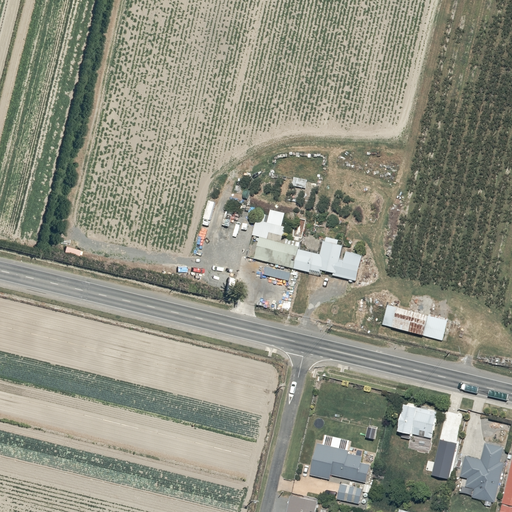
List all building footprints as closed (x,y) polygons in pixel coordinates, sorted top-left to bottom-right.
[(254,236),(249,254),(316,271),(319,262),(349,269),(353,257),(332,251),(335,240),(317,235),(313,250),(295,245),(298,234),(285,230),(290,209),(264,202),(259,218),(247,215),(242,233),(254,236)] [(441,316),(377,301),(372,322),(436,338),(441,316)] [(438,410),(405,403),(398,430),(432,437),(438,410)] [(380,425),(369,423),(366,437),(377,439),(380,425)] [(318,442),(310,474),(329,478),(330,473),(366,482),(370,463),(362,462),(363,456),(349,452),(349,449),(318,442)] [(503,447),(485,443),(481,459),(465,455),(461,476),(467,478),(466,486),(474,488),(472,497),(495,502),(504,462),(500,461),(503,447)] [(434,454),(429,474),(451,479),(456,459),(434,454)] [(511,459),(502,502),(511,504),(511,459)] [(362,488),(340,483),(337,499),(359,503),(362,488)] [(317,501),(291,495),(286,511),(310,511),(311,510),(315,511),(317,501)]
